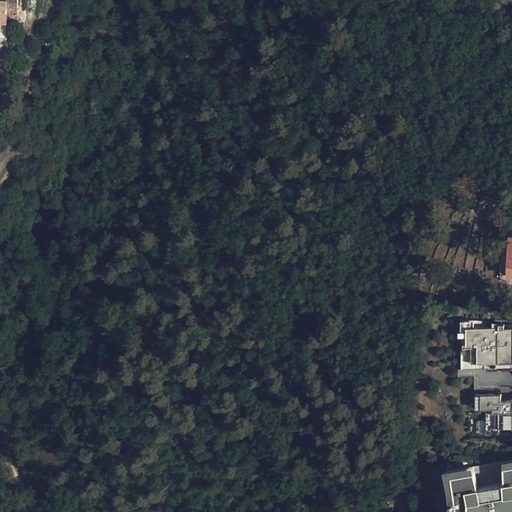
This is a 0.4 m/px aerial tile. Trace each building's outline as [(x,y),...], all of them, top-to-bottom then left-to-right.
[(0,0),(0,20),(7,21),(7,19),(7,16),(18,16),(17,0),(0,0)] [(511,10),(511,0),(505,0),(503,4),(511,10)] [(477,320),(460,321),(461,370),(511,368),(511,327),(503,328),(503,324),(486,324),(486,321),(477,320)] [(499,429),(511,428),(511,396),(511,397),(511,400),(500,401),(500,394),(474,394),(474,409),(485,408),(486,434),(499,434),(499,429)] [(474,464),(475,471),(504,466),(503,460),(474,464)] [(511,511),(511,464),(504,466),(475,471),(453,474),(455,485),(448,487),(451,510),(458,509),(459,511),(511,511)]
